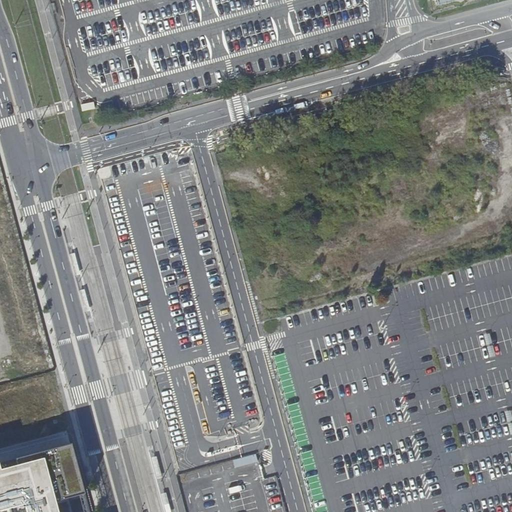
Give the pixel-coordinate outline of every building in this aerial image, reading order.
[(69,254),(75,275),(81,274),(75,252),(69,254)] [(80,290),(85,312),(90,310),(85,289),(80,290)] [(71,445),(17,459),(0,463),(0,511),(89,511),(84,493),(71,445)] [(161,478),(155,456),(150,458),(156,479),(161,478)] [(170,511),(165,493),(160,494),(164,511),(170,511)]
